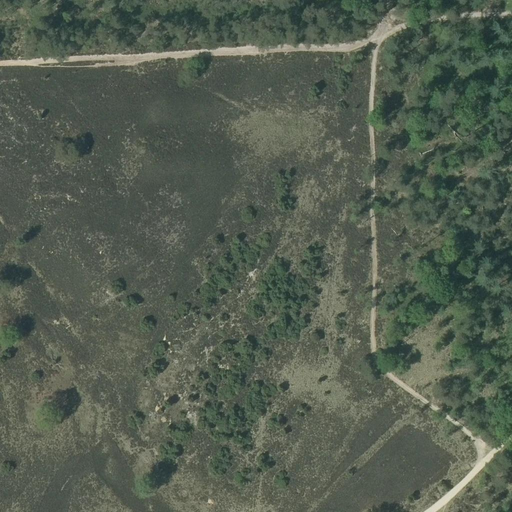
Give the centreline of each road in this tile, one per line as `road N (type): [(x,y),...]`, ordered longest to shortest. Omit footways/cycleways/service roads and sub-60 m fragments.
road 1 (track): [(491,453),(376,362),(375,39)]
road 2 (track): [(375,39),(0,65)]
road 3 (track): [(380,36),(419,20),(511,13)]
